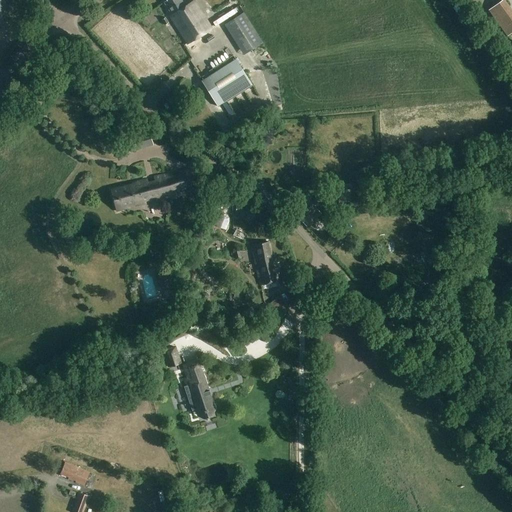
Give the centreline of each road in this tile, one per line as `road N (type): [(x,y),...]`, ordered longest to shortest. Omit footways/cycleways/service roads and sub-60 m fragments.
road 1 (unclassified): [(511,463),(266,196),(173,136),(62,20)]
road 2 (track): [(320,255),(302,307),(301,511)]
